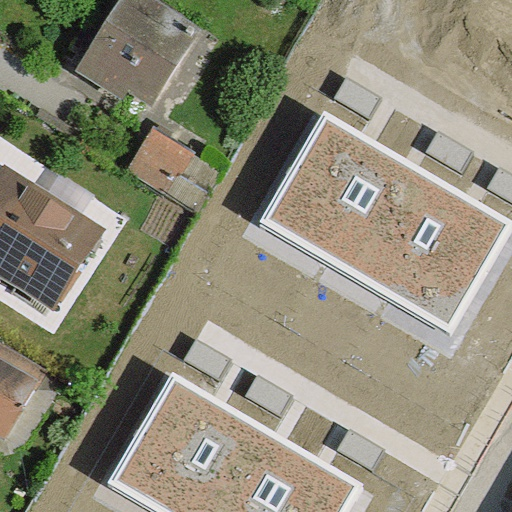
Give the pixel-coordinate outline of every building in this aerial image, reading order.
[(133,0),(90,75),(151,110),(194,36),(133,0)] [(391,148),(327,111),(260,224),(324,262),(391,148)] [(197,162),(155,137),(132,176),(173,200),(197,162)] [(455,186),(391,148),(324,262),(388,299),(455,186)] [(102,235),(7,177),(0,188),(0,277),(55,312),(102,235)] [(511,235),(511,219),(455,186),(388,299),(452,337),(511,235)] [(38,392),(0,369),(0,445),(5,448),(38,392)] [(177,511),(238,408),(174,371),(108,484),(154,511),(177,511)] [(263,511),(302,446),(238,408),(177,511),(263,511)] [(349,511),(366,483),(302,446),(263,511),(349,511)]
